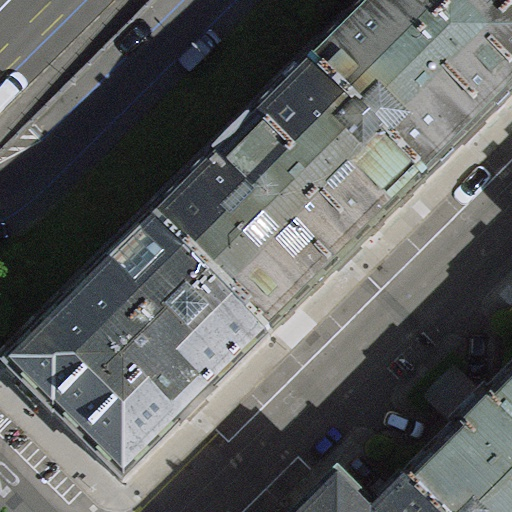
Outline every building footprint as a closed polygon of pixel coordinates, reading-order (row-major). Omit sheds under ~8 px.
[(511,100),(511,0),(382,0),(312,71),(426,184),(511,100)] [(426,184),(312,71),(157,225),(270,339),(426,184)] [(270,339),(157,225),(9,369),(125,482),(270,339)] [(511,511),(511,379),(406,486),(432,511),(511,511)] [(432,511),(406,486),(378,511),(368,511),(341,484),(311,511),(432,511)]
